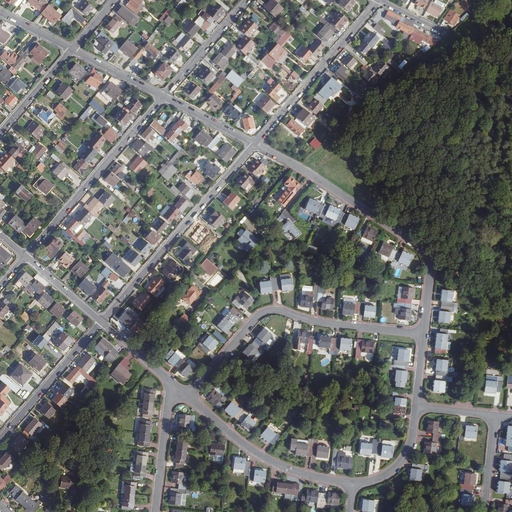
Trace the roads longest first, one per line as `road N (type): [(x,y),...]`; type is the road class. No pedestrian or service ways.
road 1 (residential): [(423,334),(431,268),(425,252),(310,172),(254,144)]
road 2 (residential): [(188,396),(264,312),(423,334)]
road 3 (residential): [(101,321),(254,144)]
road 4 (residential): [(163,96),(25,255)]
road 5 (residential): [(254,144),(380,0)]
road 6 (residential): [(352,483),(272,462),(188,396)]
road 7 (residential): [(0,439),(101,321)]
road 8 (residential): [(247,0),(163,96)]
road 9 (residential): [(154,511),(167,406),(179,389)]
